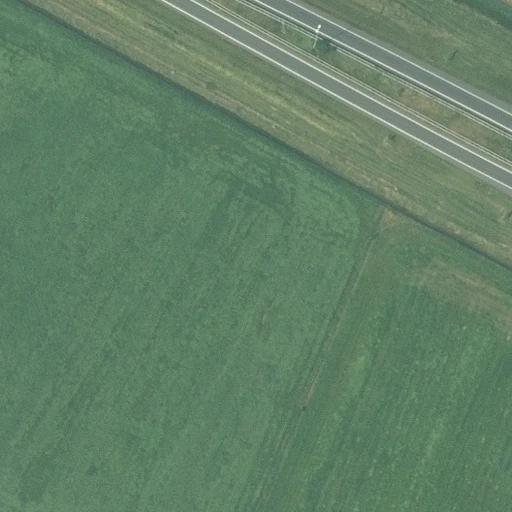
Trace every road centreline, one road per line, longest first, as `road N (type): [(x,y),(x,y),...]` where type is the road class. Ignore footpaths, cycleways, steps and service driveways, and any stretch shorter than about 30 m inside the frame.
road 1 (trunk): [(176,0),(511,180)]
road 2 (trunk): [(511,122),(272,0)]
